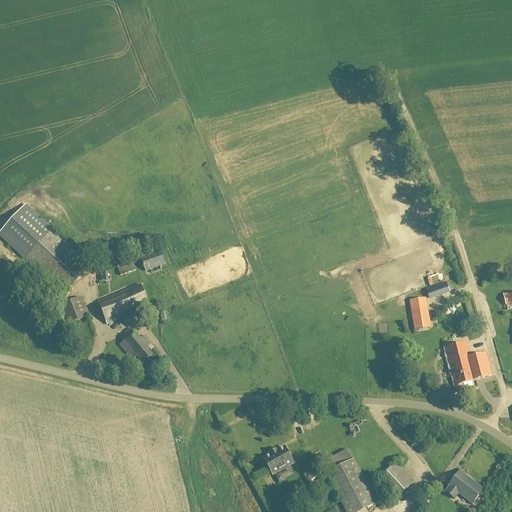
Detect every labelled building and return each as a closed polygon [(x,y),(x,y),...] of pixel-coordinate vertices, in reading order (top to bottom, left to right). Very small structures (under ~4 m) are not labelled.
[(25,207),(0,233),(0,238),(63,297),(91,267),(25,207)] [(145,273),(165,266),(160,253),(141,259),(145,273)] [(131,314),(148,307),(139,285),(114,295),(97,302),(107,324),(131,314)] [(446,285),(425,292),(428,300),(449,293),(446,285)] [(494,302),(511,295),(511,285),(491,294),(494,302)] [(511,295),(496,304),(502,317),(511,311),(511,295)] [(67,326),(92,316),(85,298),(60,308),(67,326)] [(414,332),(430,330),(425,299),(409,302),(414,332)] [(145,375),(159,363),(146,349),(150,345),(144,337),(140,341),(130,330),(120,338),(124,342),(119,346),(132,361),(136,357),(141,363),(137,366),(145,375)] [(444,349),(454,387),(455,393),(464,391),(462,385),(475,381),(492,377),(486,353),(469,358),(466,344),(444,349)] [(438,453),(440,447),(434,445),(432,451),(438,453)] [(293,465),(284,449),(277,453),(276,451),(270,455),(270,456),(263,460),(272,476),(293,465)] [(345,511),(362,511),(376,505),(353,461),(326,475),(345,511)] [(413,483),(396,464),(378,482),(395,500),(413,483)] [(337,505),(317,468),(303,475),(307,483),(310,482),(326,511),(337,505)] [(472,505),(483,491),(459,473),(448,487),(449,488),(445,493),(453,499),(458,494),(472,505)]
